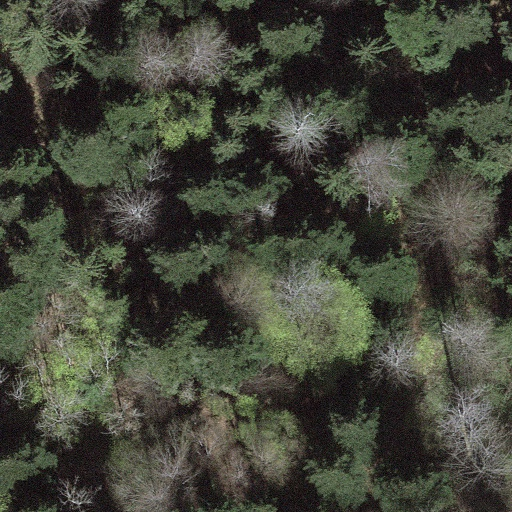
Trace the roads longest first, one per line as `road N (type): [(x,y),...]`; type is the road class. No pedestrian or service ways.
road 1 (track): [(303,0),(382,10),(511,57)]
road 2 (track): [(511,421),(347,437)]
